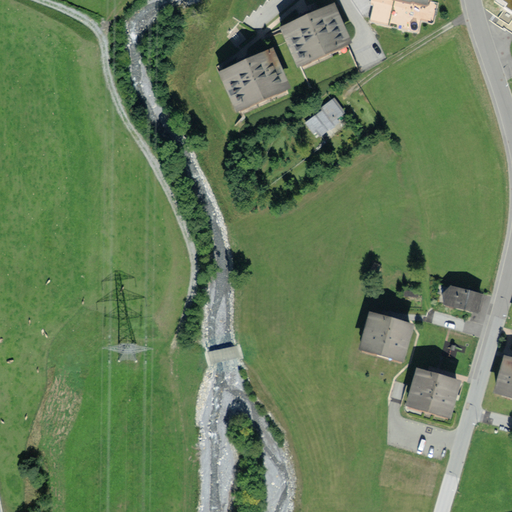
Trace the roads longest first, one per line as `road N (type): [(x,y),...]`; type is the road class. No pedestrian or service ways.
road 1 (track): [(35,0),(74,15),(99,36),(110,100),(189,246),(190,287),(170,350),(209,361),(239,354)]
road 2 (tertiary): [(511,271),(441,511)]
road 3 (tertiary): [(469,0),(511,132)]
